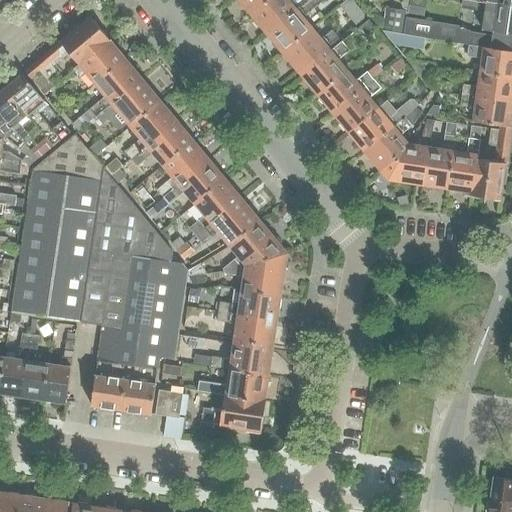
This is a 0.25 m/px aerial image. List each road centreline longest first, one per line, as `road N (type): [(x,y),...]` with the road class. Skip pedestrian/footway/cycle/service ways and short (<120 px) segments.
road 1 (tertiary): [(365,250),(157,0)]
road 2 (unclassified): [(321,490),(0,441)]
road 3 (unclassified): [(365,250),(353,275),(321,490)]
road 4 (tertiary): [(511,266),(365,250)]
